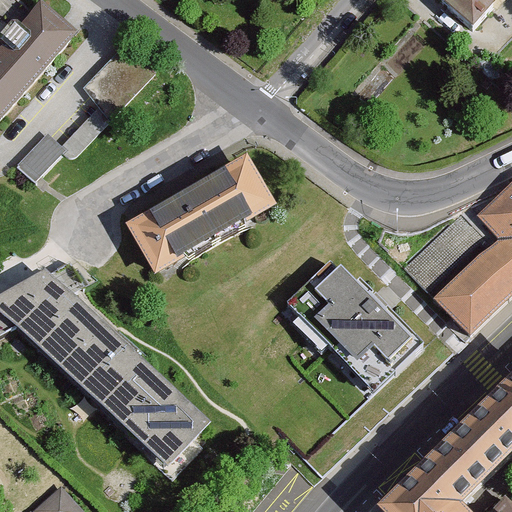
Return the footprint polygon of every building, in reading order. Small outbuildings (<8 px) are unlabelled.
[(511,0),(434,0),(481,44),(511,10),(511,0)] [(0,138),(83,45),(43,10),(0,59),(0,138)] [(120,62),(91,92),(107,107),(136,77),(120,62)] [(49,137),(20,167),(36,182),(41,176),(65,152),(49,137)] [(131,233),(160,285),(280,219),(251,167),(131,233)] [(470,341),(511,300),(511,200),(486,225),(505,245),(439,309),(470,341)] [(332,267),(283,311),(371,407),(421,358),(332,267)] [(180,486),(220,441),(51,278),(0,307),(0,320),(93,405),(180,486)] [(511,404),(400,511),(493,511),(511,494),(511,404)] [(79,511),(60,491),(36,511),(79,511)]
